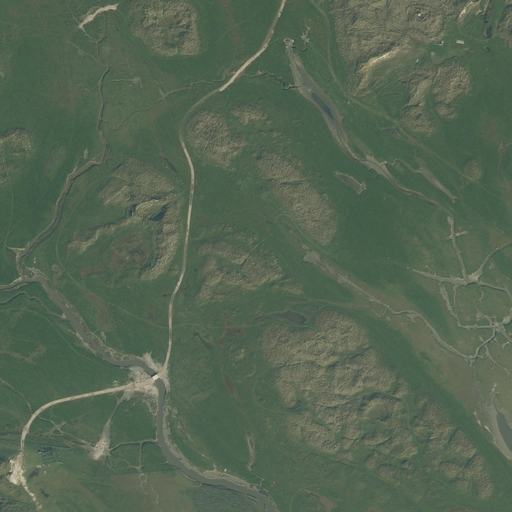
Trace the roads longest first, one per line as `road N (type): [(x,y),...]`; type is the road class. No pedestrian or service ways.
road 1 (track): [(283,0),(263,49),(181,121),(179,134),(200,176),(158,376),(48,403),(23,430),(29,466),(75,489),(98,511)]
road 2 (track): [(278,20),(295,8),(323,16),(340,86),(380,139),(411,158),(449,149),(472,155),(511,192)]
road 3 (track): [(84,17),(67,44),(65,162),(0,247)]
road 4 (track): [(116,0),(122,27),(162,85),(184,147)]
